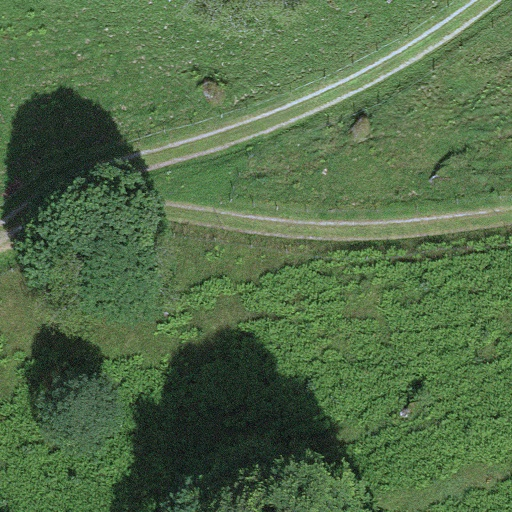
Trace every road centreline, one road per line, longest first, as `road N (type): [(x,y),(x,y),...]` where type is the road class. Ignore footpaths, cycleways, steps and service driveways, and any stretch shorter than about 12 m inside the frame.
road 1 (track): [(0,233),(93,175),(266,124),(396,61),(482,0)]
road 2 (track): [(79,184),(192,211),(332,219),(511,208)]
